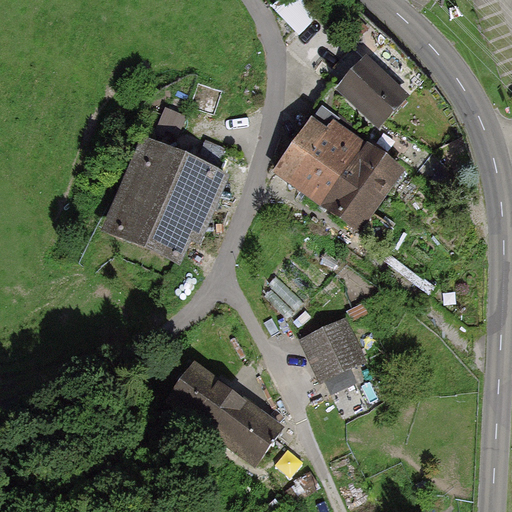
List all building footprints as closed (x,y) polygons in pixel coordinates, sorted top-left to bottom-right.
[(411,105),(369,65),(338,97),(381,137),(411,105)] [(332,137),(316,126),(277,180),(362,240),(406,179),(337,130),(332,137)] [(233,184),(146,148),(109,236),(185,268),(195,244),(206,249),(233,184)] [(349,328),(308,346),(326,387),(367,368),(349,328)] [(199,369),(171,407),(258,469),(285,431),(199,369)]
